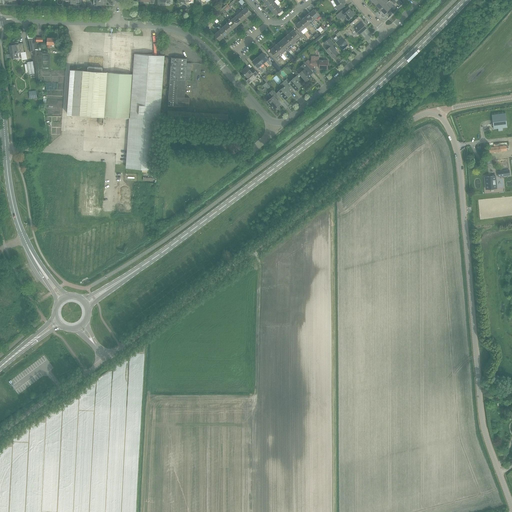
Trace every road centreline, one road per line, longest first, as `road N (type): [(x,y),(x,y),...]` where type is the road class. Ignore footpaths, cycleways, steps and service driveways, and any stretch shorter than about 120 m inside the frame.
road 1 (secondary): [(85,303),(317,135),(465,0)]
road 2 (tertiary): [(105,359),(410,121),(436,114)]
road 3 (tertiary): [(511,507),(480,408),(458,159),(436,114)]
road 4 (residential): [(276,129),(192,37),(117,25)]
road 5 (secondary): [(24,239),(9,186),(0,93)]
road 6 (residential): [(276,129),(387,33)]
road 7 (unclassified): [(0,433),(105,359)]
